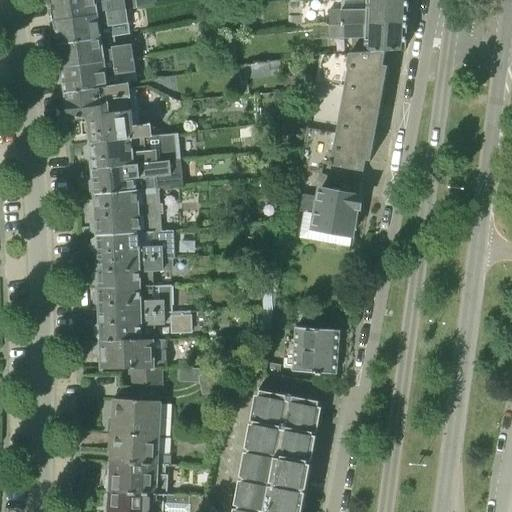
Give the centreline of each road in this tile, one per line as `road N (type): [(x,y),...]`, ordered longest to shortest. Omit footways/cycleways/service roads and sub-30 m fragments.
road 1 (residential): [(39,511),(38,228),(13,0)]
road 2 (residential): [(428,31),(333,511)]
road 3 (tertiary): [(448,34),(384,511)]
road 4 (tertiary): [(439,511),(477,247)]
road 5 (tertiary): [(477,247),(502,40)]
